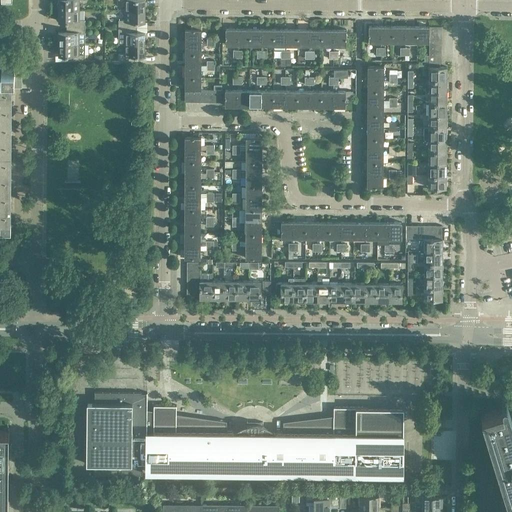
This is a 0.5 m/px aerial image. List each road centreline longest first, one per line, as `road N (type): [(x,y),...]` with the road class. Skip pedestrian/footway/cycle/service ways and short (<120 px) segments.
road 1 (residential): [(35,331),(38,0)]
road 2 (residential): [(464,7),(165,3)]
road 3 (secondary): [(167,333),(464,335)]
road 4 (residential): [(357,201),(296,196),(284,134),(268,121),(164,121)]
road 5 (residential): [(167,333),(164,121)]
road 6 (residential): [(467,204),(464,7)]
road 7 (residential): [(34,511),(35,331)]
road 8 (secondary): [(35,331),(167,333)]
road 9 (residential): [(464,335),(467,204)]
road 10 (residential): [(460,511),(462,388)]
